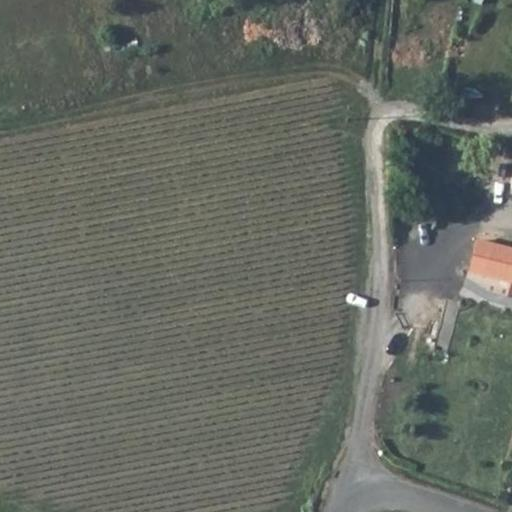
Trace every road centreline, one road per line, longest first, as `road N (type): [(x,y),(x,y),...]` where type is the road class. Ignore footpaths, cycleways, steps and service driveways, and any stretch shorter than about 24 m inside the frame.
road 1 (track): [(372,365),(382,130),(369,91),(336,77),(0,132)]
road 2 (unclassified): [(339,511),(365,490),(403,493),(455,511)]
